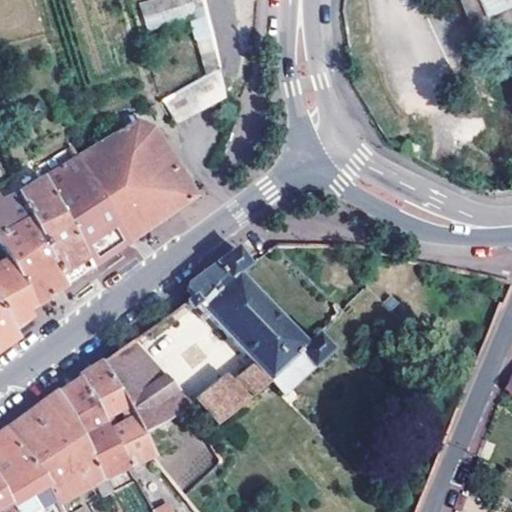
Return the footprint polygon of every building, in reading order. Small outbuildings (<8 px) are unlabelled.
[(189,0),(145,0),(139,2),(142,14),(190,3),(189,0)] [(479,0),(461,0),(472,22),(487,15),(479,0)] [(511,0),(479,0),(485,18),(511,7),(511,0)] [(511,75),(510,67),(479,77),(504,161),(511,158),(511,75)] [(170,128),(222,99),(215,71),(213,72),(213,69),(157,103),(170,128)] [(147,120),(142,112),(131,119),(135,126),(147,120)] [(388,123),(378,128),(385,142),(396,137),(388,123)] [(77,164),(127,246),(144,234),(192,201),(149,135),(132,131),(77,164)] [(25,176),(35,170),(43,186),(86,273),(103,262),(123,248),(127,246),(77,164),(73,166),(63,146),(21,169),(25,176)] [(25,176),(33,190),(16,199),(68,286),(82,277),(86,273),(43,186),(35,170),(25,176)] [(0,258),(3,263),(29,312),(46,301),(68,286),(16,199),(0,200),(0,258)] [(183,295),(178,300),(185,307),(191,301),(247,360),(226,379),(221,374),(190,401),(213,425),(268,382),(280,396),(329,353),(314,338),(303,346),(239,276),(247,269),(246,268),(233,252),(184,288),(183,295)] [(0,312),(12,333),(30,320),(26,314),(28,313),(29,312),(3,263),(0,264),(0,312)] [(0,353),(18,341),(12,333),(0,312),(0,353)] [(206,428),(127,343),(100,366),(151,457),(206,428)] [(151,457),(100,366),(82,377),(76,381),(77,383),(125,472),(151,457)] [(125,472),(77,383),(61,394),(56,398),(98,486),(125,472)] [(51,511),(98,486),(56,398),(36,412),(11,429),(3,434),(51,511)] [(51,511),(3,434),(0,436),(0,503),(4,511),(51,511)]
